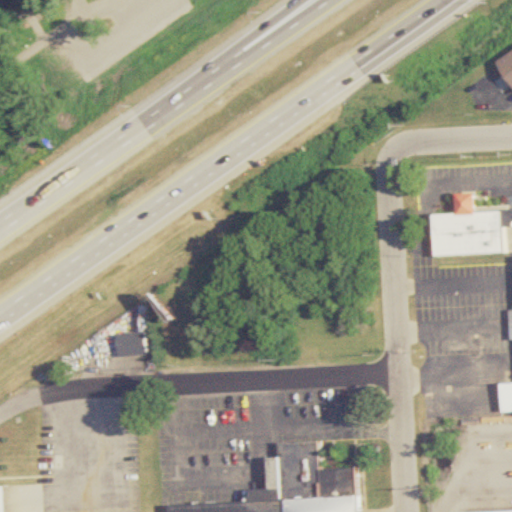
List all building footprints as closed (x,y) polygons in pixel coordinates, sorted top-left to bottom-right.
[(511,55),(502,62),(511,77),(511,55)] [(511,209),(480,211),(479,194),(460,195),(461,215),(438,216),(440,256),(511,253),(511,209)] [(152,357),(152,335),(124,335),(124,357),(152,357)] [(0,511),(10,511),(10,487),(0,487),(0,511)] [(175,511),(175,504),(364,494),(365,511),(175,511)]
